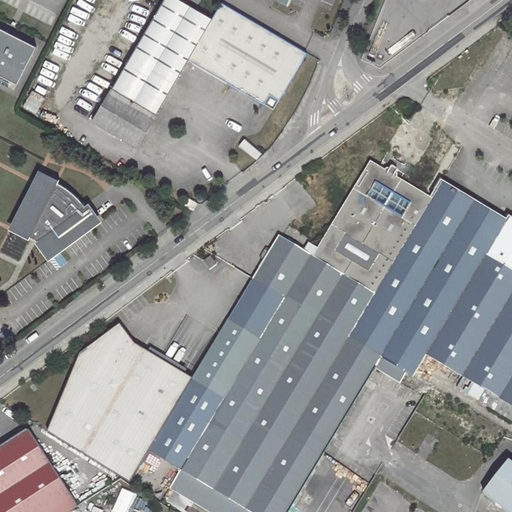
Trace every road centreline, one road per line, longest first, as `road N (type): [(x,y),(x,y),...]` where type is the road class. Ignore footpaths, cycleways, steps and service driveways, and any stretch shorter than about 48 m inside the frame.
road 1 (unclassified): [(0,377),(352,113)]
road 2 (unclassified): [(352,113),(502,0)]
road 3 (unclassified): [(352,113),(339,55),(362,0)]
